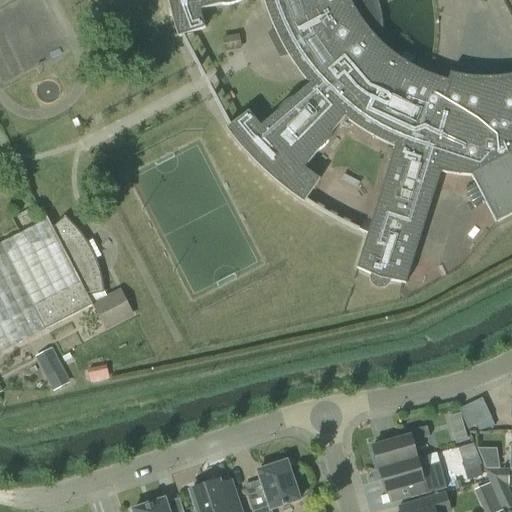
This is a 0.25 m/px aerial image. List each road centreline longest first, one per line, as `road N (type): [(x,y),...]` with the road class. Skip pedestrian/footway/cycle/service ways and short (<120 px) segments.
road 1 (residential): [(12,499),(324,414)]
road 2 (residential): [(324,414),(448,386),(511,360)]
